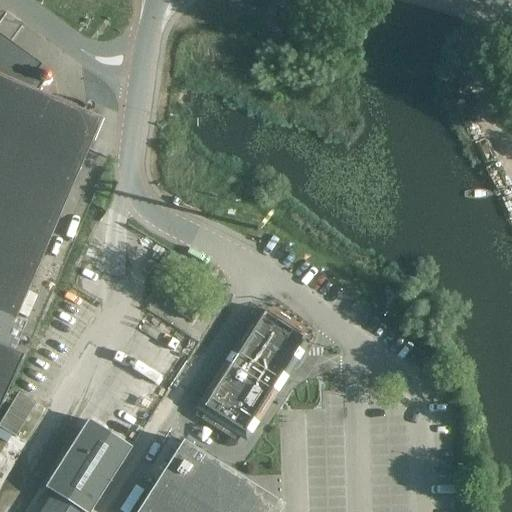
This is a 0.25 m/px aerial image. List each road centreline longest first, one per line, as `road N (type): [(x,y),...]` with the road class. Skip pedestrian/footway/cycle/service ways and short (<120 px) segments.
road 1 (unclassified): [(257,271),(151,213),(135,195),(128,167),(141,63)]
road 2 (unclassified): [(12,0),(94,60),(141,63)]
